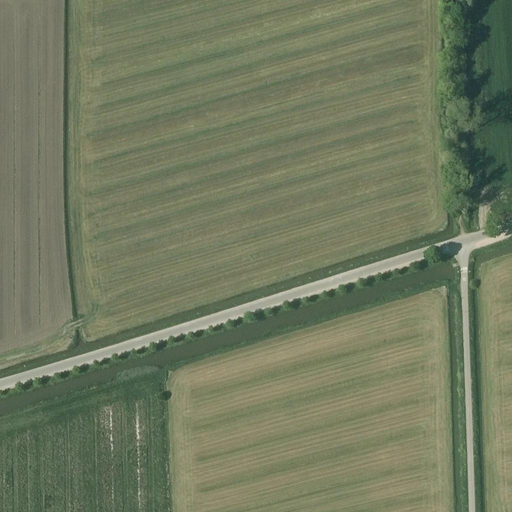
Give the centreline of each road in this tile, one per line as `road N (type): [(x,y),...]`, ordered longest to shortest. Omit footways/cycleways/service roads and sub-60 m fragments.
road 1 (tertiary): [(0,385),(463,241)]
road 2 (unclassified): [(472,511),(463,241)]
